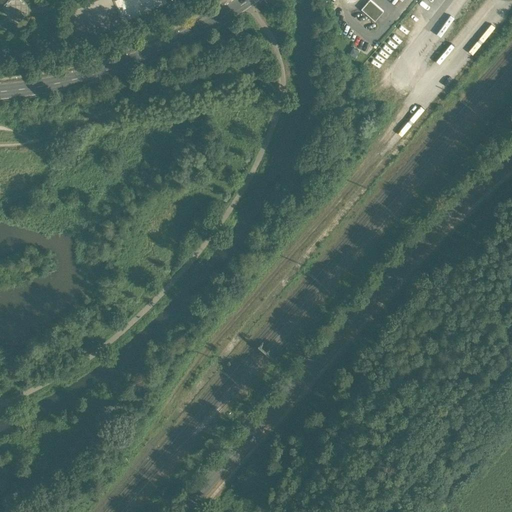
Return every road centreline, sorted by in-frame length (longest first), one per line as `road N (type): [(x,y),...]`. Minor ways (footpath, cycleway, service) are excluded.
road 1 (track): [(248,1),(275,51),(280,96),(231,205),(165,289),(101,347),(9,399)]
road 2 (unclassified): [(181,511),(347,323),(511,155)]
road 3 (secondary): [(0,90),(134,60),(250,0)]
